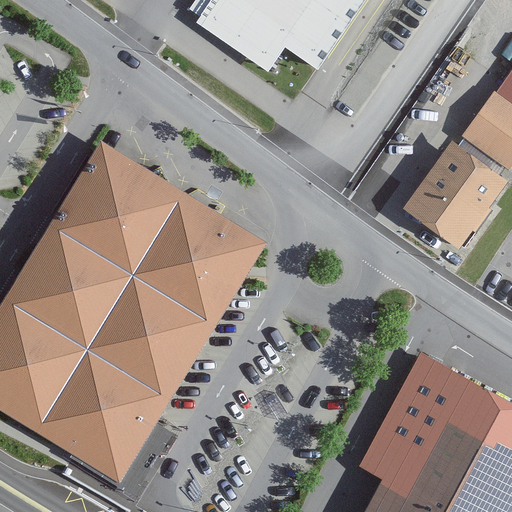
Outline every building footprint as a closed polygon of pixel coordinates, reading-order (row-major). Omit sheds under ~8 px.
[(270,15),(308,42),(337,0),(221,0),(216,8),(256,36),(270,15)] [(511,103),(492,89),(461,131),(511,167),(511,103)] [(183,190),(98,137),(47,218),(22,258),(15,269),(0,291),(0,404),(35,427),(113,476),(169,387),(211,321),(262,240),(183,190)] [(452,139),(404,206),(459,245),(507,178),(452,139)] [(511,511),(511,401),(421,352),(358,467),(381,479),(362,511),(511,511)] [(157,424),(128,486),(145,494),(174,432),(157,424)]
